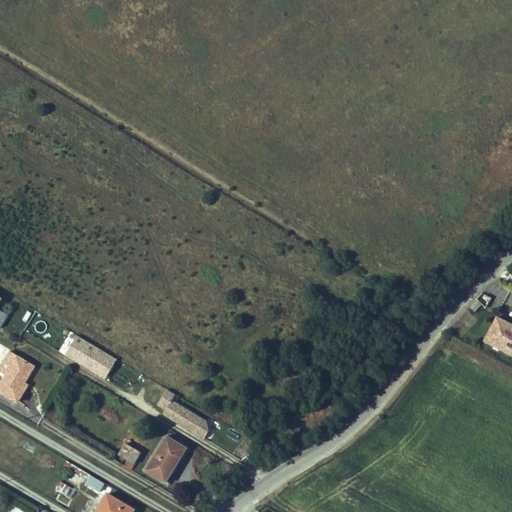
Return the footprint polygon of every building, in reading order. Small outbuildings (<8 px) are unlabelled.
[(511,326),(501,321),(488,345),(511,357),(511,326)] [(105,379),(117,359),(77,335),(65,355),(105,379)] [(24,383),(34,366),(9,352),(0,367),(0,369),(7,374),(0,385),(0,391),(18,402),(28,385),(24,383)] [(167,389),(158,405),(167,410),(172,401),(176,394),(167,389)] [(164,414),(204,438),(208,431),(206,422),(172,401),(167,410),(164,414)] [(146,470),(166,482),(187,448),(167,436),(146,470)] [(141,453),(125,444),(119,454),(128,459),(135,463),(141,453)] [(128,459),(124,466),(131,470),(135,463),(128,459)] [(68,481),(79,487),(84,478),(73,471),(68,481)] [(105,483),(91,475),(87,482),(101,490),(105,483)] [(55,489),(66,496),(71,487),(60,481),(55,489)] [(132,511),(135,508),(108,492),(96,511),(132,511)] [(62,495),(59,500),(67,505),(70,500),(62,495)]
